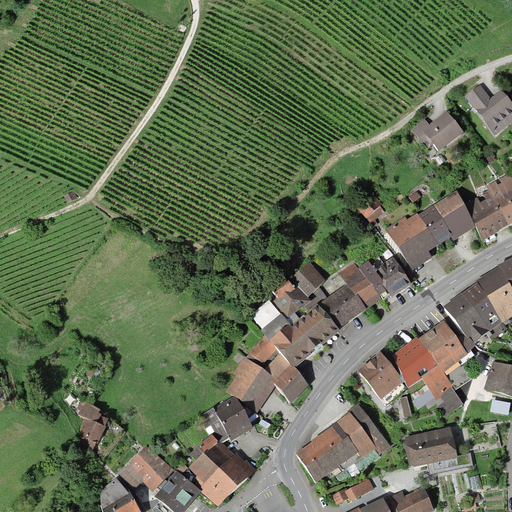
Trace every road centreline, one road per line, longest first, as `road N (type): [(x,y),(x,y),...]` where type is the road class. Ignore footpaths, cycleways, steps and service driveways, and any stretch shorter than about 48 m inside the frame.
road 1 (track): [(85,199),(154,236),(195,249),(231,248),(272,222),(334,157),(396,124)]
road 2 (tertiary): [(285,465),(287,442),(346,359),(511,244)]
road 3 (track): [(85,199),(171,77),(193,25),(193,0)]
